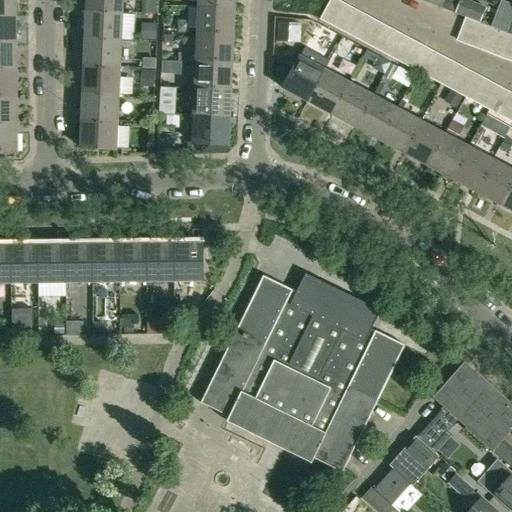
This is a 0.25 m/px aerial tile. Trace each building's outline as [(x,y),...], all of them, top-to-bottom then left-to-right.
[(0,0),(0,15),(17,16),(16,0),(0,0)] [(123,12),(123,0),(86,0),(86,11),(123,12)] [(144,0),(144,11),(157,11),(157,0),(144,0)] [(235,8),(235,0),(198,0),(199,7),(235,8)] [(336,0),(330,0),(321,18),(331,24),(342,3),(336,0)] [(419,0),(440,8),(443,0),(419,0)] [(478,23),(479,23),(485,8),(463,0),(460,0),(455,14),(466,18),(478,23)] [(342,3),(331,24),(341,29),(353,9),(342,3)] [(234,35),(235,8),(199,7),(197,34),(234,35)] [(353,9),(341,29),(352,35),(363,14),(353,9)] [(122,40),(123,12),(86,11),(85,38),(122,40)] [(363,14),(352,35),(362,40),(373,20),(363,14)] [(511,20),(495,14),(490,27),(500,31),(508,34),(511,22),(511,20)] [(0,42),(17,43),(17,16),(0,15),(0,42)] [(466,18),(457,41),(469,45),(478,23),(466,18)] [(373,20),(362,40),(372,46),(383,25),(373,20)] [(156,40),(156,23),(142,23),(141,39),(156,40)] [(478,23),(469,45),(480,50),(489,27),(479,23),(478,23)] [(383,25),(372,46),(382,51),(393,31),(383,25)] [(489,27),(480,50),(492,54),(500,31),(490,27),(489,27)] [(393,31),(382,51),(392,57),(403,36),(393,31)] [(500,31),(492,54),(503,58),(511,36),(508,34),(500,31)] [(165,34),(164,42),(173,42),(174,34),(165,34)] [(233,62),(234,35),(197,34),(196,61),(233,62)] [(511,35),(511,36),(503,58),(511,61),(511,35)] [(403,36),(392,57),(403,62),(414,42),(403,36)] [(132,40),(122,40),(85,38),(84,65),(121,67),(122,45),(132,45),(132,40)] [(0,70),(17,70),(17,43),(0,42),(0,70)] [(414,42),(403,62),(413,68),(424,47),(414,42)] [(325,69),(330,60),(305,47),(284,89),(308,102),(325,69)] [(424,47),(413,68),(423,73),(434,52),(424,47)] [(434,52),(423,73),(433,79),(444,58),(434,52)] [(143,56),(143,66),(155,66),(156,56),(143,56)] [(444,58),(433,79),(443,84),(454,63),(444,58)] [(162,73),(170,73),(170,60),(162,60),(162,73)] [(232,90),(233,62),(196,61),(195,88),(232,90)] [(454,63),(443,84),(453,90),(465,69),(454,63)] [(391,80),(392,78),(398,67),(392,64),(385,77),(391,80)] [(119,94),(121,67),(84,65),(83,92),(119,94)] [(154,87),(155,70),(141,69),(140,87),(154,87)] [(332,114),(349,82),(325,69),(308,102),(332,114)] [(465,69),(453,90),(464,95),(475,74),(465,69)] [(0,97),(18,97),(17,70),(0,70),(0,97)] [(475,74),(464,95),(474,101),(485,80),(475,74)] [(485,80),(474,101),(484,106),(495,85),(485,80)] [(356,127),(373,95),(349,82),(332,114),(356,127)] [(495,85),(484,106),(494,112),(505,91),(495,85)] [(230,117),(232,90),(195,88),(194,115),(230,117)] [(448,93),(445,100),(455,106),(459,99),(461,95),(451,89),(448,93)] [(511,94),(505,91),(494,112),(504,117),(511,103),(511,94)] [(118,121),(119,94),(83,92),(82,119),(118,121)] [(380,140),(397,108),(373,95),(356,127),(380,140)] [(0,124),(18,125),(18,97),(0,97),(0,124)] [(404,153),(421,121),(397,108),(380,140),(404,153)] [(151,117),(152,110),(143,110),(142,122),(151,122),(151,117)] [(229,145),(230,117),(194,115),(192,143),(229,145)] [(117,148),(118,121),(82,119),(80,147),(117,148)] [(464,126),(453,120),(448,129),(459,135),(464,126)] [(428,166),(445,134),(421,121),(404,153),(428,166)] [(18,125),(0,124),(0,152),(18,152),(18,125)] [(452,179),(470,146),(445,134),(428,166),(452,179)] [(511,144),(511,139),(506,136),(500,147),(508,151),(511,144)] [(192,154),(216,153),(216,150),(217,144),(192,143),(192,147),(192,154)] [(476,192),(494,159),(470,146),(452,179),(476,192)] [(500,205),(511,183),(511,169),(494,159),(476,192),(500,205)] [(511,210),(511,183),(500,205),(511,210)] [(175,244),(175,281),(203,280),(202,243),(175,244)] [(93,282),(121,281),(120,244),(93,245),(93,282)] [(121,281),(148,281),(147,244),(120,244),(121,281)] [(148,281),(175,281),(175,244),(147,244),(148,281)] [(0,282),(11,283),(11,246),(0,245),(0,282)] [(11,283),(39,282),(38,245),(11,246),(11,283)] [(39,282),(66,282),(65,245),(38,245),(39,282)] [(66,282),(93,282),(93,245),(65,245),(66,282)] [(306,274),(296,293),(292,291),(293,290),(264,276),(237,330),(201,402),(230,416),(227,421),(312,463),(315,458),(343,472),(378,399),(405,345),(376,331),(375,332),(371,330),(381,310),(306,274)] [(178,303),(175,322),(174,324),(173,331),(180,332),(182,322),(184,323),(186,323),(186,322),(188,305),(178,303)] [(32,335),(32,309),(12,309),(12,335),(32,335)] [(124,319),(122,319),(122,327),(122,328),(128,328),(134,329),(134,326),(134,319),(124,319)] [(100,322),(94,322),(94,334),(106,334),(106,328),(100,322)] [(436,343),(443,335),(430,323),(423,331),(436,343)] [(64,334),(64,324),(54,324),(54,334),(64,334)] [(511,403),(464,362),(433,398),(443,407),(457,419),(493,450),(511,428),(511,403)] [(448,430),(457,419),(443,407),(417,437),(435,453),(451,434),(448,430)] [(442,459),(435,453),(417,437),(391,466),(393,468),(413,487),(415,489),(442,459)] [(511,471),(501,462),(482,484),(495,495),(511,509),(511,471)] [(381,482),(374,489),(399,511),(403,511),(412,503),(404,496),(413,487),(393,468),(381,482)] [(474,489),(463,479),(458,475),(450,484),(466,498),(463,501),(472,509),(469,511),(496,511),(491,507),(473,491),(474,489)] [(372,487),(363,497),(379,511),(399,511),(374,489),(372,487)]
